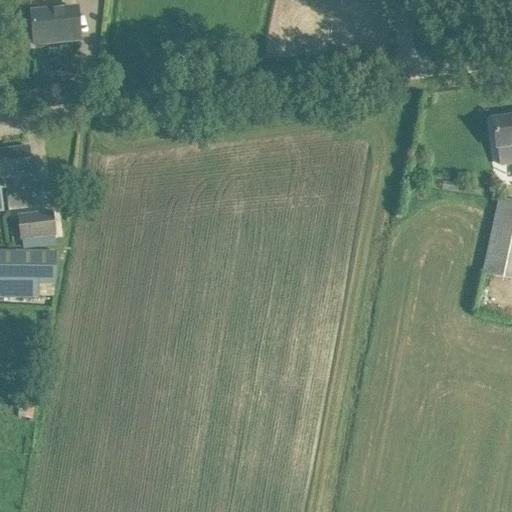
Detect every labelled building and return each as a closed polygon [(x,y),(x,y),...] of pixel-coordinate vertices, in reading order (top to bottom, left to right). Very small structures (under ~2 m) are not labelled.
[(77,9),(32,13),(35,45),(53,43),(53,38),(79,35),(77,9)] [(511,162),(511,118),(493,121),(497,149),(500,164),(511,162)] [(0,150),(0,152),(4,179),(33,175),(30,147),(0,150)] [(511,202),(499,200),(484,274),(511,280),(511,202)] [(53,211),(17,215),(20,241),(56,237),(53,211)] [(55,285),(56,252),(0,251),(0,298),(38,299),(39,285),(55,285)]
